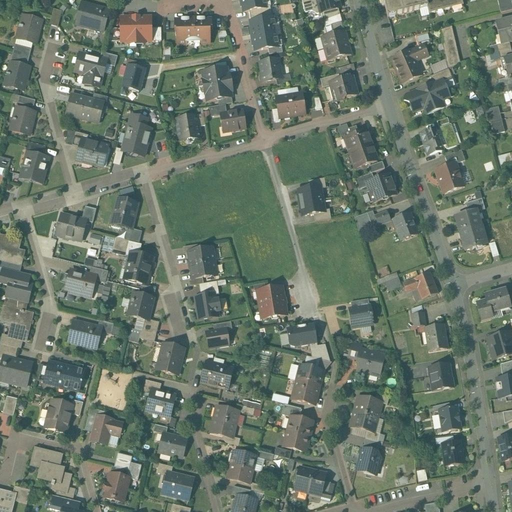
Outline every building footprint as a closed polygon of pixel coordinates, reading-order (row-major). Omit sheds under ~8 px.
[(239,0),(242,14),(266,9),(264,0),(239,0)] [(316,0),(301,0),(305,13),(311,11),(314,13),(316,14),(320,13),(316,0)] [(337,0),(316,0),(320,13),(320,14),(321,14),(338,9),(340,8),(337,0)] [(382,0),(387,17),(427,6),(425,0),(382,0)] [(460,0),(425,0),(427,6),(429,14),(462,6),(461,0),(460,0)] [(511,7),(510,0),(496,0),(500,13),(511,10),(511,7)] [(108,11),(81,3),(76,24),(103,32),(108,11)] [(61,11),(53,9),(49,25),(57,27),(61,11)] [(338,9),(321,14),(323,21),(339,15),(338,9)] [(42,21),(22,16),(19,26),(16,25),(16,27),(19,27),(16,39),(35,44),(42,21)] [(116,29),(117,42),(120,42),(128,42),(144,42),(151,42),(155,42),(154,28),(151,28),(151,17),(120,18),(120,29),(116,29)] [(253,52),(278,48),(272,17),(248,22),(253,52)] [(204,20),(203,18),(197,19),(197,21),(192,21),(193,46),(194,46),(193,43),(199,43),(199,45),(209,44),(209,37),(210,37),(210,20),(204,20)] [(188,21),(188,19),(181,19),(181,20),(175,21),(175,38),(177,38),(177,45),(186,45),(186,43),(192,43),(192,46),(193,46),(192,21),(188,21)] [(511,19),(495,24),(498,36),(501,36),(503,44),(500,44),(500,45),(509,43),(511,42),(511,19)] [(341,20),(331,23),(334,34),(344,31),(341,20)] [(451,27),(438,30),(447,69),(448,69),(460,64),(451,27)] [(334,34),(321,38),(324,50),(347,43),(346,43),(345,37),(346,37),(344,31),(334,34)] [(347,43),(324,50),(327,62),(350,56),(349,50),(348,50),(347,44),(347,43)] [(509,43),(500,45),(500,44),(496,45),(498,53),(510,50),(509,43)] [(31,48),(15,44),(13,51),(29,55),(31,48)] [(427,56),(423,46),(411,51),(415,61),(427,56)] [(510,50),(498,53),(499,59),(511,56),(510,50)] [(29,55),(13,51),(10,62),(26,67),(29,55)] [(411,51),(390,60),(401,84),(421,75),(415,61),(411,51)] [(118,56),(101,52),(99,59),(106,61),(105,64),(114,67),(118,56)] [(99,59),(79,54),(74,72),(88,75),(86,84),(84,83),(84,84),(99,88),(105,64),(106,61),(99,59)] [(511,56),(499,59),(502,71),(505,71),(507,78),(511,77),(511,56)] [(278,60),(259,63),(262,83),(275,80),(281,79),(281,77),(279,68),(279,66),(280,65),(279,62),(278,61),(278,60)] [(26,67),(10,62),(7,74),(4,73),(3,75),(6,76),(3,86),(23,91),(29,68),(26,67)] [(145,70),(128,66),(122,87),(128,88),(128,90),(138,93),(139,91),(145,70)] [(226,69),(201,73),(203,80),(202,80),(204,95),(205,95),(206,102),(231,98),(230,92),(232,92),(229,74),(227,75),(226,69)] [(447,69),(429,77),(432,85),(441,81),(442,82),(451,78),(448,69),(447,69)] [(289,75),(281,77),(281,79),(275,80),(276,86),(291,84),(289,75)] [(338,75),(320,80),(321,86),(330,84),(330,83),(339,81),(338,75)] [(339,81),(330,83),(330,84),(332,92),(331,93),(334,102),(344,100),(344,99),(357,95),(352,77),(339,81)] [(507,78),(498,80),(499,87),(506,85),(511,83),(511,77),(507,78)] [(432,85),(406,96),(404,102),(409,104),(413,113),(424,108),(426,115),(443,108),(440,100),(448,96),(442,82),(441,81),(432,85)] [(107,98),(93,94),(92,100),(94,101),(93,106),(103,108),(104,109),(107,98)] [(301,94),(288,97),(291,117),(304,115),(301,94)] [(92,100),(70,95),(65,115),(89,121),(99,124),(103,108),(93,106),(94,101),(92,100)] [(35,100),(19,96),(17,103),(33,107),(35,100)] [(288,97),(275,99),(277,110),(279,119),(291,117),(288,97)] [(322,110),(318,98),(312,99),(314,111),(322,110)] [(225,105),(209,108),(210,118),(220,116),(220,115),(226,114),(225,105)] [(35,113),(16,107),(12,119),(9,118),(9,120),(12,120),(9,131),(29,136),(35,113)] [(498,107),(485,110),(489,124),(501,121),(498,107)] [(277,110),(271,111),(273,123),(280,122),(279,119),(277,110)] [(226,114),(220,115),(220,116),(223,133),(245,130),(242,112),(226,114)] [(203,115),(196,116),(196,117),(197,124),(198,124),(199,127),(205,126),(203,115)] [(131,116),(122,150),(122,152),(123,152),(125,153),(138,156),(143,158),(151,130),(145,128),(147,120),(131,116)] [(196,117),(175,120),(179,143),(185,142),(185,143),(187,144),(192,143),(194,141),(194,140),(199,139),(199,134),(199,130),(199,127),(198,124),(197,124),(196,117)] [(447,118),(436,122),(438,127),(448,123),(447,118)] [(501,121),(490,124),(493,135),(504,132),(501,121)] [(346,125),(336,128),(340,138),(346,136),(346,135),(349,134),(348,130),(346,125)] [(452,135),(423,145),(426,152),(428,152),(429,155),(442,151),(441,148),(445,146),(446,149),(456,146),(455,146),(460,144),(453,125),(449,126),(452,135)] [(434,129),(421,134),(423,139),(421,140),(423,145),(452,135),(449,126),(448,126),(439,129),(439,131),(436,132),(434,129)] [(355,127),(348,130),(349,134),(346,135),(346,136),(347,138),(358,134),(355,127)] [(347,138),(344,139),(349,154),(372,146),(366,131),(358,134),(347,138)] [(88,136),(75,132),(72,144),(80,146),(81,140),(86,142),(88,136)] [(86,142),(81,140),(80,146),(76,161),(102,168),(108,147),(86,142)] [(45,147),(28,142),(25,154),(26,154),(21,175),(30,178),(30,181),(41,184),(48,159),(43,157),(45,147)] [(372,146),(349,154),(354,169),(377,161),(372,146)] [(461,151),(444,157),(447,167),(455,164),(455,165),(464,161),(461,151)] [(10,160),(0,157),(0,168),(7,171),(10,160)] [(382,162),(367,167),(370,174),(371,174),(384,169),(382,162)] [(447,167),(435,171),(443,194),(463,187),(455,165),(455,164),(447,167)] [(370,174),(354,180),(358,190),(367,187),(366,184),(374,181),(371,174),(370,174)] [(374,181),(366,184),(367,187),(373,203),(395,195),(388,176),(374,181)] [(320,187),(297,191),(300,204),(323,200),(320,187)] [(137,204),(117,199),(110,225),(127,229),(131,230),(131,229),(137,204)] [(481,199),(465,204),(468,214),(476,211),(476,212),(484,210),(481,199)] [(323,200),(300,204),(302,217),(325,213),(323,200)] [(96,210),(85,207),(81,220),(86,221),(85,222),(92,223),(96,210)] [(468,214),(454,217),(459,232),(480,226),(476,212),(476,211),(468,214)] [(386,212),(374,217),(378,226),(390,221),(386,212)] [(366,214),(354,219),(358,231),(371,226),(366,214)] [(409,214),(392,220),(400,242),(417,235),(409,214)] [(75,219),(62,216),(62,215),(61,215),(56,236),(80,242),(85,222),(86,221),(81,220),(76,218),(75,219)] [(480,226),(459,232),(464,251),(486,245),(481,226),(480,226)] [(142,232),(131,229),(131,230),(127,229),(124,240),(124,241),(130,242),(139,244),(142,232)] [(20,241),(0,235),(0,256),(1,257),(0,262),(0,268),(2,269),(18,273),(23,252),(17,251),(20,241)] [(124,240),(115,238),(111,253),(126,257),(130,242),(124,241),(124,240)] [(193,252),(188,253),(189,263),(190,269),(192,280),(202,278),(216,276),(212,249),(198,251),(193,252)] [(153,259),(130,253),(124,280),(146,285),(153,259)] [(96,261),(95,266),(106,270),(108,264),(96,261)] [(108,272),(90,267),(88,275),(95,277),(95,281),(105,283),(108,272)] [(18,273),(2,269),(0,277),(0,278),(9,281),(3,306),(25,311),(30,294),(25,293),(30,275),(18,273)] [(82,276),(70,273),(65,290),(73,292),(75,295),(90,299),(95,281),(95,277),(88,275),(83,274),(82,276)] [(429,274),(413,280),(402,284),(406,294),(417,289),(421,300),(437,294),(429,274)] [(397,278),(392,280),(395,290),(401,288),(397,278)] [(216,282),(199,285),(201,297),(214,295),(214,296),(218,295),(216,282)] [(265,290),(256,292),(261,320),(286,316),(282,287),(265,290)] [(504,290),(484,296),(486,302),(489,314),(490,314),(509,308),(504,290)] [(153,299),(133,294),(127,316),(144,320),(147,321),(148,320),(153,299)] [(201,297),(195,298),(199,321),(211,319),(210,315),(217,314),(216,312),(219,311),(218,300),(215,301),(214,296),(214,295),(201,297)] [(368,300),(350,302),(351,309),(369,306),(368,300)] [(486,302),(476,304),(481,322),(491,319),(490,314),(489,314),(486,302)] [(25,311),(3,306),(1,317),(12,320),(8,337),(8,338),(21,341),(25,342),(32,313),(25,311)] [(351,309),(349,310),(352,329),(372,325),(369,306),(351,309)] [(422,313),(412,315),(414,328),(425,326),(422,313)] [(159,322),(148,320),(147,321),(144,320),(141,331),(156,335),(159,322)] [(114,325),(99,321),(97,328),(101,329),(100,332),(111,335),(114,325)] [(97,328),(73,322),(68,343),(96,349),(100,332),(101,329),(97,328)] [(230,322),(213,325),(214,332),(225,330),(226,331),(232,330),(230,322)] [(314,324),(286,329),(289,346),(296,348),(309,346),(317,344),(314,324)] [(443,326),(425,329),(429,353),(447,350),(443,326)] [(214,332),(206,333),(208,349),(219,347),(219,348),(228,347),(226,331),(225,330),(214,332)] [(141,331),(140,331),(138,339),(154,343),(156,335),(141,331)] [(511,340),(510,333),(487,339),(493,361),(511,355),(511,340)] [(8,337),(2,336),(0,344),(18,349),(19,349),(21,341),(8,338),(8,337)] [(362,344),(351,342),(347,358),(357,360),(359,350),(360,350),(362,344)] [(18,349),(0,344),(0,357),(4,358),(15,360),(18,349)] [(184,350),(162,344),(156,371),(177,376),(184,350)] [(325,345),(317,346),(317,344),(309,346),(311,358),(319,360),(330,363),(330,362),(325,345)] [(360,350),(359,350),(357,360),(356,362),(358,365),(357,371),(378,377),(384,356),(360,350)] [(311,358),(306,357),(305,359),(303,367),(317,370),(319,360),(311,358)] [(15,360),(4,358),(0,375),(0,381),(26,388),(32,364),(15,360)] [(330,363),(319,360),(317,370),(323,372),(330,363),(330,362),(330,363)] [(511,361),(500,365),(502,378),(511,376),(511,361)] [(74,369),(49,363),(48,367),(44,383),(69,390),(74,369)] [(232,369),(206,363),(200,384),(220,389),(227,391),(228,386),(232,369)] [(48,367),(38,364),(34,381),(44,383),(48,367)] [(448,365),(428,368),(432,392),(453,388),(451,379),(450,379),(448,365)] [(303,367),(300,366),(299,367),(301,368),(300,374),(298,374),(296,381),(319,387),(323,372),(317,370),(303,367)] [(495,379),(496,385),(495,385),(496,392),(497,392),(498,400),(511,397),(511,376),(502,378),(495,379)] [(161,384),(145,380),(143,392),(149,394),(150,390),(159,392),(161,384)] [(319,387),(296,381),(291,400),(314,406),(319,387)] [(228,386),(227,391),(220,389),(217,400),(233,404),(237,388),(228,386)] [(159,392),(150,390),(149,394),(152,394),(147,412),(169,417),(174,396),(159,392)] [(289,398),(273,394),(271,402),(283,404),(287,405),(289,398)] [(388,398),(376,394),(374,402),(381,403),(381,404),(386,405),(388,398)] [(17,399),(6,396),(2,414),(13,417),(17,399)] [(374,402),(357,397),(353,413),(377,419),(381,404),(381,403),(374,402)] [(72,406),(51,401),(46,420),(44,427),(44,428),(66,434),(71,414),(72,407),(72,406)] [(83,403),(73,401),(72,406),(72,407),(71,414),(79,416),(83,403)] [(287,405),(283,404),(281,415),(290,417),(298,419),(301,409),(287,405)] [(449,404),(432,408),(433,413),(439,412),(447,411),(447,410),(449,410),(450,410),(449,404)] [(239,412),(216,406),(213,420),(235,425),(239,412)] [(255,410),(242,407),(240,413),(253,416),(255,410)] [(447,410),(447,411),(439,412),(442,432),(460,429),(456,409),(450,410),(449,410),(447,410)] [(377,419),(353,413),(350,428),(366,432),(373,434),(373,433),(377,419)] [(112,421),(96,417),(90,442),(106,446),(109,436),(118,438),(122,424),(112,422),(112,421)] [(298,419),(290,417),(287,432),(308,437),(312,422),(298,419)] [(235,425),(213,420),(209,434),(227,438),(232,439),(232,438),(235,425)] [(167,428),(154,425),(153,432),(163,434),(165,435),(167,428)] [(308,437),(287,432),(283,447),(304,453),(308,437)] [(373,434),(366,432),(365,439),(377,442),(379,434),(373,433),(373,434)] [(165,435),(163,434),(158,453),(181,459),(186,440),(165,435)] [(511,435),(497,439),(501,462),(511,460),(511,435)] [(239,439),(232,438),(232,439),(227,438),(225,444),(238,447),(239,439)] [(377,442),(365,439),(362,449),(374,452),(381,448),(382,443),(377,442)] [(460,442),(441,445),(444,467),(463,465),(460,442)] [(291,452),(275,448),(273,456),(289,459),(291,452)] [(62,455),(34,449),(30,466),(40,468),(38,475),(50,478),(49,482),(52,482),(51,486),(52,486),(51,490),(57,491),(66,493),(67,488),(70,475),(62,474),(64,469),(59,468),(62,455)] [(362,449),(361,449),(356,470),(363,472),(363,474),(374,476),(377,465),(379,463),(380,460),(379,457),(373,455),(374,452),(362,449)] [(256,457),(233,452),(230,465),(252,471),(256,457)] [(273,456),(260,452),(258,459),(272,462),(273,456)] [(132,457),(117,454),(114,467),(114,468),(128,471),(132,457)] [(289,459),(286,470),(292,472),(294,461),(289,459)] [(172,468),(159,464),(156,474),(166,476),(167,473),(171,474),(172,468)] [(252,471),(230,465),(226,479),(249,485),(252,471)] [(128,471),(114,468),(113,475),(126,478),(128,471)] [(312,471),(299,468),(293,490),(307,493),(312,471)] [(326,475),(312,471),(307,493),(321,496),(321,493),(324,481),(326,475)] [(171,474),(167,473),(166,476),(161,494),(188,501),(193,479),(171,474)] [(113,475),(109,474),(107,475),(106,478),(108,481),(107,485),(106,485),(103,486),(103,490),(104,492),(106,492),(104,499),(105,499),(105,497),(111,499),(111,500),(114,501),(115,500),(122,501),(122,503),(123,503),(129,479),(126,478),(113,475)] [(330,483),(324,481),(321,493),(327,494),(330,483)] [(265,487),(252,484),(250,491),(263,494),(265,487)] [(30,491),(14,487),(12,496),(13,496),(12,501),(26,504),(30,491)] [(250,491),(233,487),(231,495),(237,497),(237,496),(248,499),(250,491)] [(75,489),(67,488),(66,493),(57,491),(55,497),(72,501),(75,489)] [(12,496),(0,492),(0,511),(8,511),(12,501),(13,496),(12,496)] [(248,499),(237,496),(237,497),(233,511),(253,511),(256,501),(248,499)] [(55,497),(54,497),(51,509),(61,511),(60,511),(76,511),(78,503),(72,501),(55,497)] [(439,511),(438,503),(424,506),(425,510),(424,511),(439,511)]
